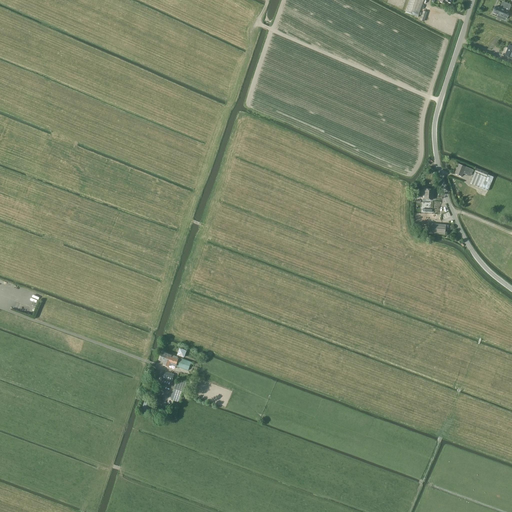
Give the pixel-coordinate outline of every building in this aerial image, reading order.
[(494,13),(498,15),(498,16),(502,17),(502,16),(507,18),(508,16),(509,14),(509,12),(508,11),(511,6),(503,2),(500,8),(496,6),(495,9),(495,8),(494,10),(495,10),(494,13)] [(473,170),(470,168),(458,163),(455,169),(456,170),(455,174),(462,177),(463,173),(467,175),(467,174),(471,176),(473,170)] [(488,174),(488,173),(476,168),(474,173),(486,177),(488,174)] [(494,177),(488,174),(486,177),(474,173),(470,183),(488,191),(494,177)] [(425,189),(425,193),(425,199),(433,199),(433,189),(425,189)] [(428,233),(430,233),(445,235),(446,225),(429,223),(428,233)] [(184,358),(187,351),(181,349),(178,356),(184,358)] [(188,371),(191,362),(163,352),(160,360),(165,362),(164,365),(170,367),(170,364),(188,371)] [(152,370),(149,381),(150,381),(155,383),(157,376),(158,375),(158,374),(156,374),(157,373),(157,371),(155,371),(154,370),(155,369),(153,368),(152,370)] [(171,386),(174,375),(165,372),(162,384),(171,386)] [(185,391),(188,382),(179,379),(177,384),(176,383),(173,393),(172,393),(171,397),(172,397),(171,399),(179,402),(183,391),(185,391)]
